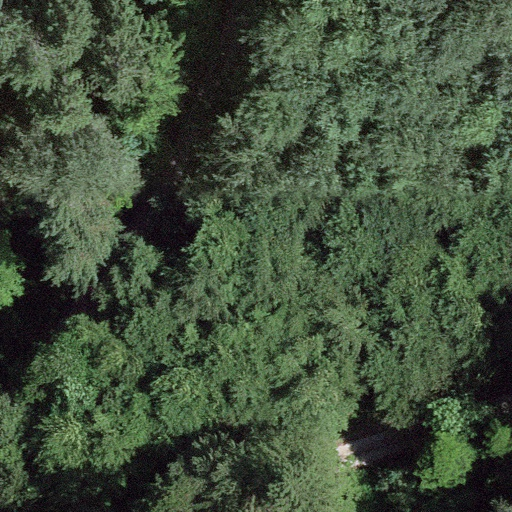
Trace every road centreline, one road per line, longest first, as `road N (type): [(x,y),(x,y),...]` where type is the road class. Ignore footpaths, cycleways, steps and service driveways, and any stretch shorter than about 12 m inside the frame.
road 1 (track): [(247,0),(224,63),(139,226),(0,427)]
road 2 (track): [(143,511),(511,401)]
